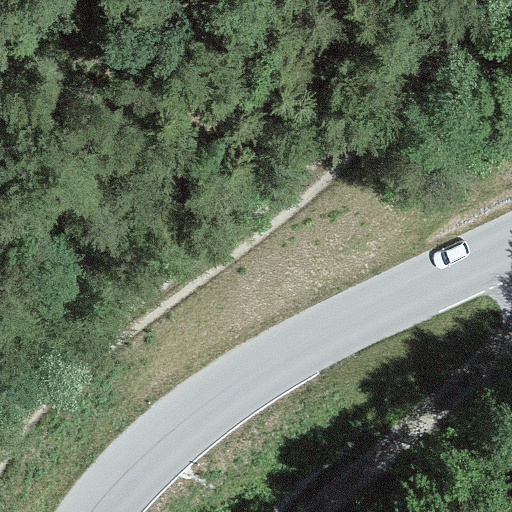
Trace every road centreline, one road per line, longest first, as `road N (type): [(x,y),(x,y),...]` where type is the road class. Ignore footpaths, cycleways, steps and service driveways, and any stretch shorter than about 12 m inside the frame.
road 1 (track): [(487,0),(284,215),(97,347),(0,461)]
road 2 (tertiary): [(99,511),(174,433),(253,375),(511,246)]
road 3 (track): [(511,331),(486,367),(332,511)]
